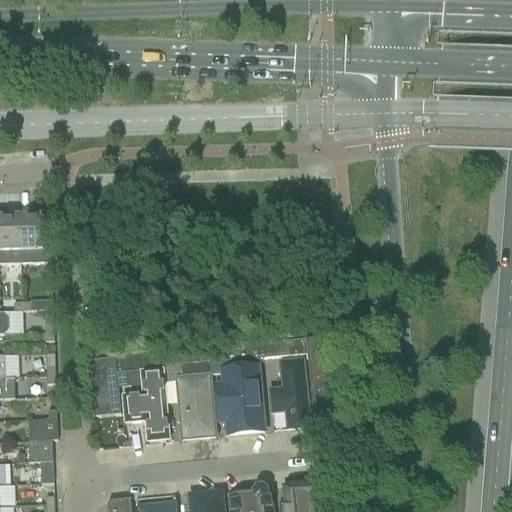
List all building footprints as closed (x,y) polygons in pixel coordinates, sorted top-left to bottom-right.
[(0,219),(0,267),(21,267),(19,214),(9,215),(6,220),(0,219)] [(29,214),(19,214),(21,267),(52,266),(50,218),(32,219),(29,214)] [(22,315),(22,306),(14,307),(14,315),(22,315)] [(31,306),(22,306),(22,315),(31,315),(31,306)] [(0,337),(4,338),(10,334),(9,320),(3,316),(0,315),(0,337)] [(54,327),(45,328),(45,336),(54,336),(54,327)] [(54,336),(45,336),(46,345),(54,345),(54,336)] [(324,341),(258,347),(259,362),(306,358),(314,423),(332,421),(324,341)] [(258,347),(210,352),(212,374),(222,374),(222,375),(258,372),(260,371),(259,362),(258,347)] [(179,355),(161,357),(163,372),(164,384),(164,386),(176,385),(176,383),(209,380),(212,380),(212,374),(210,352),(209,352),(179,355)] [(161,357),(90,364),(95,420),(120,418),(117,390),(140,388),(139,374),(141,374),(163,372),(161,357)] [(280,369),(283,395),(270,396),(273,419),(288,417),(290,436),(311,433),(302,366),(280,369)] [(55,371),(46,371),(47,379),(55,379),(55,371)] [(266,443),(259,377),(223,381),(224,393),(219,394),(223,434),(229,433),(231,447),(266,443)] [(55,379),(47,379),(47,388),(56,388),(55,379)] [(0,381),(0,402),(15,402),(14,381),(4,381),(0,381)] [(212,382),(179,385),(186,448),(219,445),(212,382)] [(161,386),(141,388),(143,406),(121,408),(123,427),(144,425),(146,447),(167,445),(161,386)] [(48,414),(48,423),(57,422),(57,414),(48,414)] [(57,422),(48,423),(29,423),(29,445),(52,444),(58,444),(57,422)] [(28,445),(29,466),(40,466),(53,465),(52,444),(29,445),(28,445)] [(53,465),(40,466),(41,488),(53,487),(53,474),(53,465)] [(318,511),(317,491),(283,494),(284,511),(318,511)] [(265,511),(264,497),(240,499),(240,511),(265,511)] [(45,501),(45,509),(54,508),(54,500),(45,501)] [(220,511),(219,500),(187,503),(188,511),(220,511)] [(321,511),(341,511),(341,502),(321,503),(321,511)] [(129,511),(128,503),(107,505),(107,510),(107,511),(129,511)]
